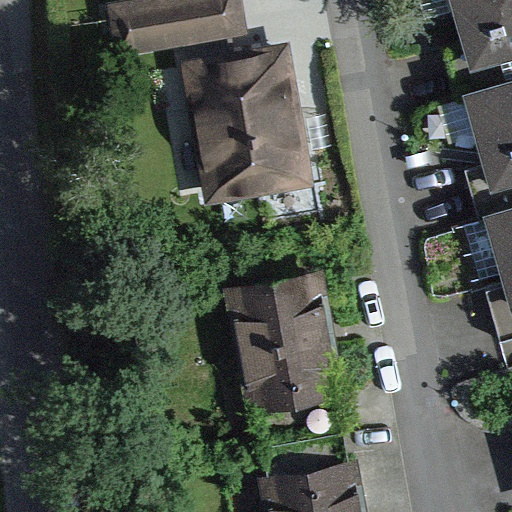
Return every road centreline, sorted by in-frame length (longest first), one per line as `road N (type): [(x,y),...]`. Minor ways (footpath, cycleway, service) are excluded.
road 1 (residential): [(352,0),(447,511)]
road 2 (residential): [(2,0),(30,511)]
